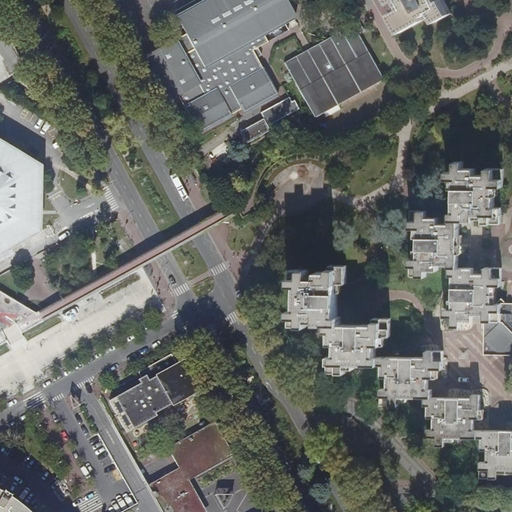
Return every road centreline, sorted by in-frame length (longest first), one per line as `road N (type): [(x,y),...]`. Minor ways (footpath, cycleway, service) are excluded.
road 1 (secondary): [(19,0),(308,511)]
road 2 (secondary): [(351,511),(70,0)]
